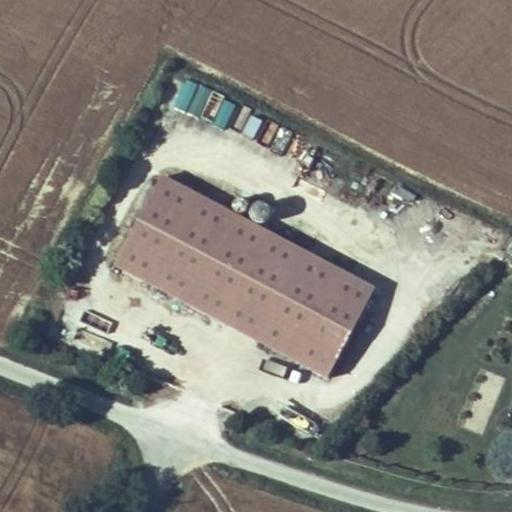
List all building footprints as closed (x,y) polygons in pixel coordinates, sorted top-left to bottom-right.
[(202,83),(189,110),(225,127),(238,100),(202,83)] [(251,203),(250,220),(269,221),(269,204),(251,203)] [(404,320),(185,221),(144,312),(363,411),(404,320)] [(75,332),(72,342),(94,349),(97,338),(75,332)] [(486,374),(479,405),(494,408),(501,377),(486,374)]
